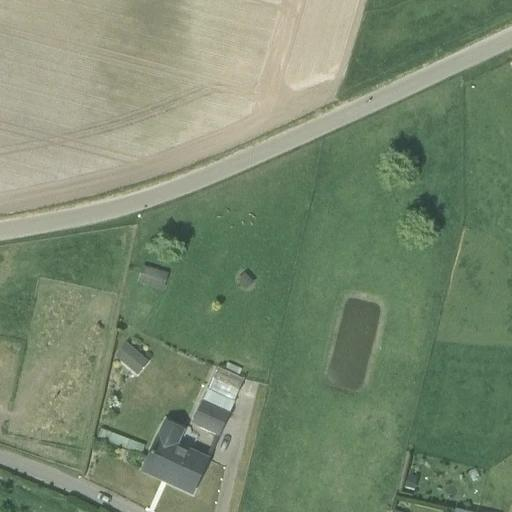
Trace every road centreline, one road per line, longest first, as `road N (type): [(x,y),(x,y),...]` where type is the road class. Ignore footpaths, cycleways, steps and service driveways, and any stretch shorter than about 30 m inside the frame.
road 1 (unclassified): [(0,230),(183,187),(511,34)]
road 2 (unclassified): [(125,511),(0,458)]
